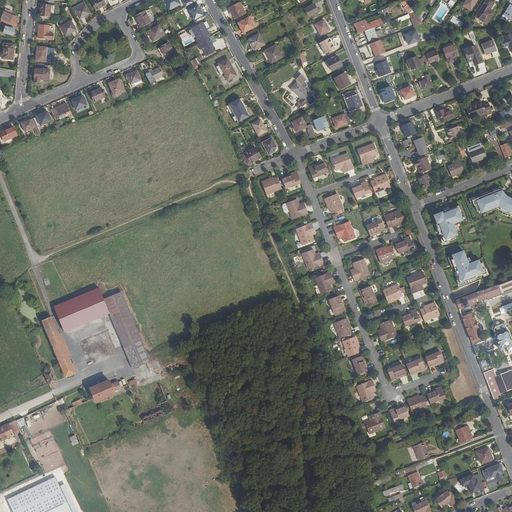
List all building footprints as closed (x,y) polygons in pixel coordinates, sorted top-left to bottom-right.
[(103,0),(94,0),(91,2),(96,11),(106,5),(103,0)] [(177,0),(165,0),(167,5),(170,10),(180,4),(177,0)] [(471,10),(477,0),(467,0),(464,5),(471,10)] [(498,7),(487,0),(476,16),(486,23),(498,7)] [(410,14),(413,11),(411,8),(405,1),(401,3),(405,7),(404,8),(410,14)] [(196,2),(187,7),(194,21),(204,15),(196,2)] [(240,3),(229,9),(235,20),(245,14),(240,3)] [(314,4),(305,9),(310,17),(319,12),(314,4)] [(41,5),(40,17),(50,18),(51,6),(41,5)] [(85,5),(75,10),(80,19),(90,14),(85,5)] [(2,19),(1,21),(9,24),(17,26),(18,18),(13,16),(11,15),(12,11),(6,9),(5,12),(2,18),(2,19)] [(150,10),(145,12),(148,19),(153,16),(150,10)] [(135,16),(141,28),(150,23),(148,19),(145,12),(144,11),(135,16)] [(415,27),(424,24),(419,18),(412,20),(415,27)] [(242,28),(246,34),(246,33),(255,29),(249,19),(239,25),(241,28),(242,28)] [(324,20),(315,25),(321,35),(330,31),(324,20)] [(71,21),(61,27),(66,36),(76,31),(71,21)] [(366,31),(374,28),(379,26),(377,21),(356,28),(359,34),(366,31)] [(203,23),(192,29),(198,40),(209,34),(203,23)] [(159,25),(145,33),(151,43),(165,36),(159,25)] [(49,27),(39,26),(38,39),(48,40),(49,27)] [(374,28),(366,31),(369,41),(383,36),(381,30),(376,32),(374,28)] [(260,34),(249,39),(255,50),(265,45),(260,34)] [(511,34),(506,36),(508,39),(504,41),(501,41),(503,47),(510,45),(511,50),(511,34)] [(207,39),(197,44),(200,50),(205,48),(206,51),(204,52),(206,57),(216,51),(212,44),(212,43),(210,44),(207,39)] [(329,39),(319,44),(325,55),(335,50),(329,39)] [(386,54),(381,40),(370,44),(372,48),(373,50),(376,58),(386,54)] [(493,40),(482,45),(485,53),(486,55),(492,52),(494,57),(499,55),(493,40)] [(14,44),(4,43),(3,58),(13,59),(14,49),(14,44)] [(169,43),(160,49),(165,57),(174,53),(169,43)] [(455,45),(444,50),(449,64),(456,61),(455,58),(460,56),(455,45)] [(465,50),(471,67),(483,62),(476,45),(465,50)] [(276,46),(263,53),(269,65),(282,58),(276,46)] [(47,49),(37,48),(36,62),(47,62),(48,54),(46,54),(47,49)] [(437,51),(423,56),(425,64),(430,62),(433,61),(433,62),(441,60),(437,51)] [(303,53),(299,55),(303,67),(308,65),(303,53)] [(337,56),(328,62),(333,71),(342,66),(337,56)] [(422,56),(417,58),(420,67),(426,64),(425,64),(423,56),(422,56)] [(194,67),(201,63),(198,58),(191,61),(194,67)] [(417,58),(407,62),(411,71),(420,67),(417,58)] [(228,59),(219,64),(228,81),(237,76),(228,59)] [(387,61),(380,64),(383,73),(390,70),(387,61)] [(160,67),(153,71),(150,73),(147,75),(153,86),(157,83),(155,80),(165,75),(160,67)] [(35,70),(34,84),(38,84),(38,81),(47,81),(47,71),(46,71),(38,70),(35,70)] [(138,71),(127,76),(131,85),(142,81),(138,71)] [(340,90),(350,84),(344,73),(334,79),(340,90)] [(434,86),(430,74),(426,76),(428,80),(420,83),(423,90),(434,86)] [(297,83),(304,89),(307,86),(303,82),(305,79),(301,75),(296,81),(297,82),(297,83)] [(119,80),(109,84),(114,97),(125,92),(119,80)] [(304,89),(297,83),(290,90),(300,99),(305,103),(306,104),(312,97),(304,89)] [(391,87),(380,91),(385,103),(395,99),(391,87)] [(412,87),(401,91),(405,100),(415,96),(412,87)] [(101,90),(94,93),(91,94),(95,102),(106,97),(102,89),(101,90)] [(353,90),(346,93),(352,109),(359,106),(353,90)] [(312,97),(306,104),(310,107),(317,103),(313,95),(312,97)] [(83,97),(72,102),(76,111),(87,106),(83,97)] [(305,103),(300,99),(297,103),(302,108),(305,103)] [(240,100),(230,105),(236,117),(246,112),(240,100)] [(467,109),(471,120),(487,114),(487,115),(488,117),(493,114),(489,103),(483,105),(483,103),(467,109)] [(66,104),(52,111),(55,118),(69,111),(66,104)] [(443,111),(438,113),(442,123),(453,118),(451,110),(444,113),(443,111)] [(47,112),(36,117),(37,117),(40,126),(52,121),(47,112)] [(351,123),(347,113),(333,119),(337,128),(351,123)] [(298,133),(302,130),(307,128),(302,118),(293,123),(295,128),(298,133)] [(326,118),(314,122),(318,132),(329,128),(326,118)] [(38,127),(34,119),(21,124),(25,132),(33,128),(35,132),(39,130),(38,127)] [(261,121),(252,125),(258,136),(267,132),(261,121)] [(411,124),(401,128),(405,138),(415,135),(411,124)] [(0,134),(4,143),(17,137),(13,127),(0,133),(0,134)] [(458,127),(447,131),(451,140),(462,136),(458,127)] [(409,146),(408,143),(411,142),(410,138),(402,141),(404,148),(409,146)] [(423,138),(414,141),(419,153),(427,150),(423,138)] [(272,139),(263,144),(269,155),(278,151),(278,149),(272,139)] [(456,142),(460,153),(464,151),(460,141),(456,142)] [(505,159),(511,156),(511,154),(507,143),(500,146),(505,159)] [(371,159),(373,158),(379,156),(374,144),(357,150),(364,166),(372,163),(371,159)] [(469,154),(473,164),(487,158),(483,148),(482,146),(479,145),(470,149),(469,151),(469,154)] [(256,149),(248,153),(250,157),(253,163),(261,158),(256,149)] [(337,172),(342,170),(344,169),(346,173),(354,170),(348,154),(332,160),(337,172)] [(422,174),(431,170),(430,167),(426,158),(415,162),(418,169),(420,168),(422,174)] [(460,162),(448,167),(452,177),(465,172),(460,162)] [(315,167),(314,166),(309,168),(313,178),(328,173),(324,163),(315,167)] [(293,177),(283,181),(286,190),(301,184),(297,173),(292,175),(293,177)] [(374,182),(371,183),(375,194),(390,188),(385,175),(377,178),(378,180),(374,182)] [(427,175),(418,179),(423,190),(432,186),(427,175)] [(271,181),(270,180),(262,183),(267,196),(282,190),(278,178),(275,180),(271,181)] [(352,190),(356,199),(371,193),(367,182),(362,184),(362,186),(352,190)] [(478,210),(479,212),(489,208),(491,210),(493,211),(494,212),(496,213),(500,214),(502,215),(505,216),(508,216),(511,216),(511,215),(511,197),(509,197),(507,196),(504,194),(502,194),(501,190),(500,188),(476,197),(476,198),(472,199),(474,204),(475,204),(478,210)] [(332,214),(336,213),(344,210),(338,194),(325,199),(327,207),(329,206),(331,211),(332,214)] [(309,214),(306,206),(301,207),(300,205),(298,200),(287,204),(290,212),(293,220),(309,214)] [(449,208),(437,213),(438,213),(435,215),(437,219),(436,219),(441,234),(442,234),(443,236),(442,236),(444,242),(456,237),(455,235),(457,233),(455,228),(458,227),(455,222),(463,219),(462,216),(464,215),(460,204),(452,207),(450,209),(449,208)] [(399,211),(384,217),(389,228),(391,227),(395,226),(396,228),(404,225),(404,223),(407,222),(403,211),(400,212),(399,211)] [(380,232),(381,234),(386,232),(382,220),(367,226),(370,236),(380,232)] [(342,235),(343,237),(345,242),(356,238),(349,222),(334,228),(337,236),(342,235)] [(311,234),(316,232),(312,224),(297,230),(303,245),(314,241),(312,236),(311,234)] [(410,238),(405,240),(406,242),(396,245),(399,255),(414,249),(410,238)] [(385,250),(385,248),(376,252),(381,264),(397,258),(392,247),(389,248),(385,250)] [(325,265),(322,257),(317,259),(316,256),(314,251),(303,255),(309,270),(325,265)] [(453,259),(451,260),(453,265),(454,264),(454,268),(457,276),(458,276),(459,278),(458,279),(460,284),(476,278),(475,277),(481,275),(481,276),(486,274),(482,263),(479,264),(478,261),(471,264),(469,258),(466,259),(463,251),(452,256),(453,259)] [(357,272),(352,274),(356,282),(371,276),(365,260),(354,264),(356,269),(357,272)] [(330,283),(335,281),(332,273),(320,277),(316,279),(322,296),(333,291),(331,286),(330,283)] [(420,287),(422,286),(428,284),(424,273),(407,280),(414,295),(422,292),(420,287)] [(511,281),(456,303),(459,309),(464,308),(464,309),(477,305),(476,303),(484,300),(485,303),(488,302),(488,301),(511,291),(511,281)] [(366,300),(364,301),(366,306),(378,302),(372,286),(363,290),(366,300)] [(384,291),(389,304),(397,301),(396,300),(400,298),(403,297),(398,286),(384,291)] [(98,288),(54,307),(64,332),(109,313),(103,300),(98,288)] [(121,292),(103,300),(109,313),(133,370),(151,362),(145,348),(121,292)] [(347,312),(344,306),(343,307),(339,297),(330,300),(336,316),(347,312)] [(511,311),(510,302),(503,303),(506,316),(511,314),(511,311)] [(435,304),(427,307),(428,308),(425,310),(421,311),(425,323),(440,317),(435,304)] [(416,311),(411,313),(411,315),(402,318),(405,328),(420,322),(416,311)] [(472,315),(463,319),(471,341),(479,338),(480,338),(476,328),(478,328),(477,325),(475,326),(472,315)] [(48,339),(58,335),(50,317),(41,321),(48,339)] [(349,328),(351,327),(348,319),(335,324),(341,339),(352,335),(350,332),(349,328)] [(382,333),(378,335),(381,343),(396,337),(390,321),(379,326),(381,331),(382,333)] [(492,330),(494,331),(500,347),(497,348),(499,352),(503,351),(502,348),(505,347),(507,355),(511,353),(511,343),(511,344),(504,327),(505,325),(502,324),(501,326),(500,324),(498,323),(496,324),(495,326),(496,327),(495,328),(493,327),(492,330)] [(48,339),(58,361),(68,357),(58,335),(48,339)] [(344,343),(350,358),(360,353),(359,350),(358,346),(360,346),(357,338),(344,343)] [(441,352),(426,358),(429,368),(439,364),(440,365),(445,363),(441,352)] [(75,373),(68,357),(58,361),(65,377),(75,373)] [(359,376),(368,372),(364,363),(366,362),(364,357),(353,361),(359,376)] [(511,358),(502,363),(505,372),(511,369),(511,358)] [(489,359),(479,363),(492,396),(494,401),(501,398),(500,395),(511,390),(511,371),(496,377),(489,359)] [(407,366),(411,375),(420,371),(421,373),(427,370),(422,360),(407,366)] [(397,378),(406,374),(403,365),(388,371),(391,380),(392,382),(397,380),(397,378)] [(43,375),(47,383),(48,386),(57,382),(52,372),(45,375),(43,375)] [(113,391),(120,387),(117,381),(110,384),(108,380),(89,389),(93,398),(95,401),(114,393),(113,391)] [(371,391),(376,390),(373,381),(357,387),(364,404),(374,399),(372,394),(371,391)] [(135,384),(128,386),(140,414),(147,411),(135,384)] [(144,423),(172,412),(160,385),(151,389),(158,404),(160,404),(162,409),(142,418),(144,423)] [(436,392),(427,396),(431,405),(446,399),(442,388),(436,390),(436,392)] [(417,400),(416,398),(408,401),(413,414),(428,408),(424,397),(420,398),(417,400)] [(399,411),(398,409),(390,412),(394,423),(410,417),(406,408),(399,411)] [(373,421),(371,422),(366,425),(370,435),(386,429),(380,413),(372,417),(373,421)] [(15,420),(0,427),(0,441),(14,435),(11,428),(18,425),(15,420)] [(465,422),(454,426),(461,444),(471,440),(465,422)] [(75,434),(69,437),(73,445),(79,443),(75,434)] [(424,443),(414,447),(419,462),(429,458),(424,443)] [(482,464),(493,460),(488,448),(477,452),(482,464)] [(496,462),(487,466),(489,470),(483,472),(487,482),(491,481),(490,477),(495,475),(497,481),(498,481),(502,483),(505,478),(501,476),(499,471),(502,470),(500,465),(497,466),(496,462)] [(415,467),(395,475),(396,478),(416,470),(415,467)] [(438,472),(439,479),(446,477),(445,470),(438,472)] [(471,495),(484,490),(478,473),(473,475),(459,480),(462,488),(468,486),(471,495)] [(418,474),(414,476),(413,475),(409,477),(413,489),(418,487),(418,485),(422,483),(418,474)] [(384,495),(403,489),(402,485),(382,490),(384,495)] [(436,501),(442,509),(447,505),(449,504),(450,505),(452,507),(457,503),(455,500),(454,499),(456,497),(453,494),(451,496),(450,495),(448,492),(444,495),(440,497),(440,498),(436,501)] [(414,511),(431,511),(426,502),(422,504),(421,503),(418,505),(418,506),(413,508),(414,511)]
